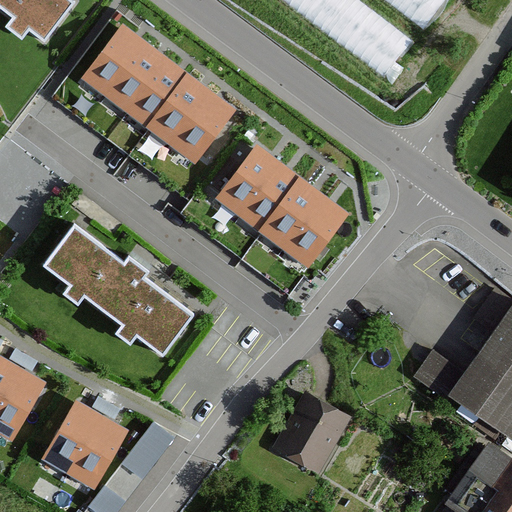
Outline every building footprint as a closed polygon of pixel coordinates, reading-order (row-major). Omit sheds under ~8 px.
[(0,0),(0,6),(15,17),(9,26),(26,38),(30,33),(47,44),(78,0),(0,0)] [(285,0),(385,74),(413,37),(363,0),(285,0)] [(390,0),(427,27),(447,0),(390,0)] [(184,73),(121,27),(82,79),(144,126),(184,73)] [(235,112),(184,73),(144,126),(195,164),(235,112)] [(345,215),(258,149),(221,197),(309,263),(345,215)] [(126,264),(74,222),(41,263),(69,285),(61,295),(76,307),(85,296),(121,325),(117,331),(131,342),(137,334),(160,352),(191,314),(145,278),(148,273),(130,258),(126,264)] [(511,436),(511,305),(450,394),(511,436)] [(461,369),(433,350),(418,374),(445,392),(461,369)] [(42,384),(0,359),(0,429),(11,436),(42,384)] [(319,471),(352,414),(308,389),(275,445),(319,471)] [(124,432),(78,406),(48,460),(94,485),(124,432)] [(121,457),(143,474),(177,431),(155,414),(121,457)] [(511,511),(511,460),(488,444),(445,504),(455,511),(511,511)] [(98,511),(112,511),(126,494),(106,479),(88,504),(98,511)]
